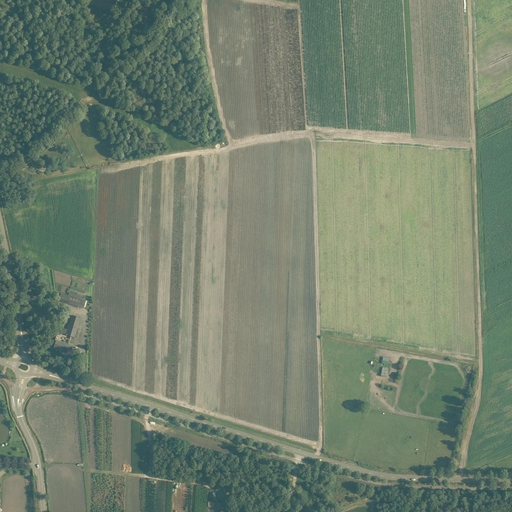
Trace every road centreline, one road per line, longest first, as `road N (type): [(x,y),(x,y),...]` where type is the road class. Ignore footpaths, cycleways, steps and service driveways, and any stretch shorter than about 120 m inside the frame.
road 1 (track): [(456,479),(479,368),(469,0)]
road 2 (tertiary): [(32,371),(301,455)]
road 3 (tertiary): [(301,455),(391,478),(511,481)]
road 4 (unclassified): [(23,360),(0,222)]
road 5 (unclassified): [(43,511),(38,463),(19,416),(23,377)]
